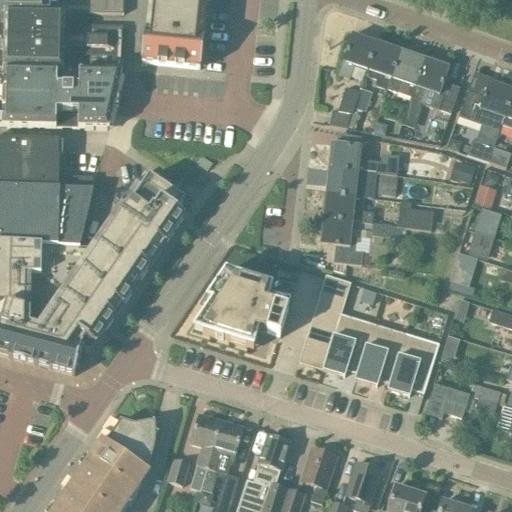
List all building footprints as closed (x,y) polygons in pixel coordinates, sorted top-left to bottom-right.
[(4,0),(4,13),(89,15),(123,16),(123,0),(4,0)] [(169,0),(166,35),(144,32),(141,65),(201,71),(207,0),(169,0)] [(89,15),(4,13),(2,80),(0,79),(0,128),(55,130),(61,130),(62,119),(72,119),(71,124),(110,125),(120,82),(115,82),(115,75),(121,75),(122,73),(123,28),(88,27),(89,15)] [(368,73),(378,44),(353,36),(339,78),(350,81),(354,69),(368,73)] [(378,44),(368,73),(366,79),(377,82),(376,86),(377,88),(387,92),(391,81),(392,82),(402,53),(378,44)] [(402,53),(392,82),(388,92),(410,100),(409,103),(411,104),(426,61),(402,53)] [(426,61),(411,104),(421,107),(426,93),(443,99),(438,112),(451,117),(460,90),(444,85),(449,69),(426,61)] [(511,101),(511,91),(490,84),(485,98),(469,93),(460,119),(500,132),(502,129),(511,101)] [(345,90),(338,113),(350,116),(352,116),(353,114),(354,110),(359,95),(345,90)] [(359,95),(354,110),(366,114),(372,95),(360,91),(359,95)] [(511,101),(502,129),(511,132),(511,101)] [(352,116),(348,129),(355,132),(361,116),(353,114),(352,116)] [(0,188),(57,189),(58,142),(0,140),(0,158),(0,188)] [(331,146),(329,170),(359,173),(397,177),(398,167),(360,163),(361,149),(331,146)] [(507,170),(511,155),(495,149),(490,164),(507,170)] [(461,165),(455,184),(469,188),(475,169),(461,165)] [(359,173),(329,170),(326,196),(356,199),(359,173)] [(185,203),(145,175),(93,250),(0,246),(0,357),(74,378),(82,347),(81,346),(85,340),(95,347),(115,318),(108,313),(115,303),(122,308),(132,294),(125,289),(132,278),(139,284),(149,269),(142,264),(157,242),(165,247),(185,218),(178,213),(185,203)] [(395,200),(397,179),(378,177),(376,197),(395,200)] [(477,204),(493,210),(499,192),(483,186),(477,204)] [(57,189),(0,188),(0,246),(78,249),(93,191),(57,190),(57,189)] [(356,199),(326,196),(323,220),(353,223),(356,199)] [(433,215),(409,212),(407,231),(431,234),(433,215)] [(494,240),(499,223),(480,217),(474,234),(494,240)] [(353,223),(323,220),(320,247),(336,249),(334,266),(362,269),(362,267),(370,267),(371,258),(363,257),(363,255),(355,254),(357,239),(352,239),(353,223)] [(402,230),(397,229),(392,229),(392,228),(372,226),(371,238),(383,239),(401,241),(402,230)] [(469,252),(488,259),(494,240),(474,234),(469,252)] [(449,284),(465,288),(473,260),(466,258),(458,255),(449,284)] [(226,273),(213,291),(215,292),(216,291),(225,294),(222,305),(213,303),(201,321),(202,322),(203,321),(212,324),(209,336),(203,334),(202,336),(253,352),(259,334),(280,340),(288,313),(268,306),(273,288),(226,273)] [(322,291),(347,299),(351,286),(326,278),(322,291)] [(318,303),(343,311),(347,299),(322,291),(318,303)] [(360,304),(373,308),(377,295),(364,291),(360,304)] [(343,311),(318,303),(314,316),(339,323),(341,317),(343,311)] [(511,318),(493,313),(489,325),(511,331),(511,318)] [(339,323),(314,316),(311,328),(335,335),(339,323)] [(331,348),(328,360),(324,373),(345,380),(346,374),(357,377),(373,326),(341,317),(339,323),(335,335),(331,348)] [(389,387),(405,336),(373,326),(357,377),(355,383),(377,389),(379,384),(389,387)] [(335,335),(311,328),(307,340),(331,348),(335,335)] [(389,387),(388,393),(409,399),(411,393),(424,397),(439,347),(405,336),(389,387)] [(444,351),(456,355),(459,342),(448,338),(444,351)] [(328,360),(331,348),(307,340),(303,352),(328,360)] [(328,360),(303,352),(299,366),(324,373),(328,360)] [(434,386),(425,416),(442,421),(444,415),(462,421),(470,397),(434,386)] [(481,401),(501,407),(505,394),(477,386),(474,397),(481,400),(481,401)] [(481,401),(478,411),(498,417),(501,407),(481,401)] [(222,424),(199,417),(191,447),(202,450),(190,492),(200,495),(222,424)] [(89,470),(77,487),(73,484),(72,485),(79,490),(74,496),(72,494),(60,511),(56,509),(55,510),(58,511),(118,511),(137,484),(136,484),(142,475),(143,476),(144,474),(146,471),(149,466),(150,463),(151,460),(152,458),(153,454),(154,452),(155,448),(155,446),(155,442),(156,439),(156,435),(156,431),(155,429),(155,425),(154,423),(153,423),(153,424),(134,427),(120,423),(119,424),(120,424),(109,441),(111,442),(107,449),(100,444),(99,446),(103,449),(94,462),(90,459),(89,460),(96,465),(91,471),(89,470)] [(222,424),(200,495),(201,495),(202,493),(212,496),(218,475),(219,475),(224,456),(236,460),(244,430),(222,424)] [(281,511),(288,492),(276,488),(280,474),(282,474),(291,445),(268,438),(258,467),(259,467),(253,485),(247,483),(237,511),(281,511)] [(301,484),(316,489),(311,504),(322,508),(338,460),(312,452),(301,484)] [(174,462),(168,485),(182,489),(189,467),(174,462)] [(345,498),(360,503),(356,511),(369,511),(381,474),(356,466),(345,498)] [(227,477),(219,501),(232,505),(240,481),(227,477)] [(396,488),(388,511),(421,511),(426,498),(425,497),(424,492),(414,489),(411,493),(396,488)] [(288,492),(281,511),(300,511),(305,498),(288,492)] [(471,511),(443,503),(439,511),(471,511)]
